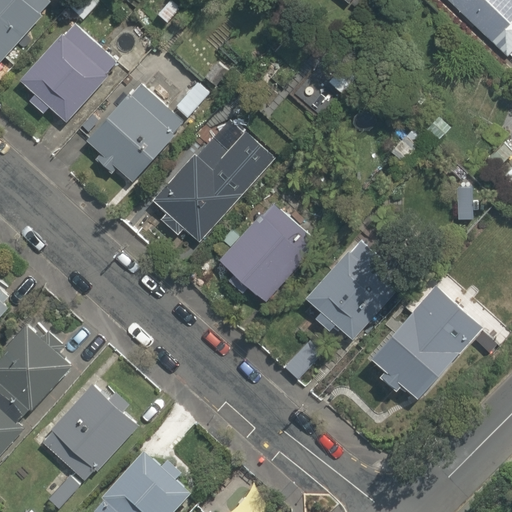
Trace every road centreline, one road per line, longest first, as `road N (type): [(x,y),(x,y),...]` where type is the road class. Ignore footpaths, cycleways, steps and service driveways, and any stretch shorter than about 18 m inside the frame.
road 1 (residential): [(371,511),(0,164)]
road 2 (residential): [(511,417),(417,511)]
